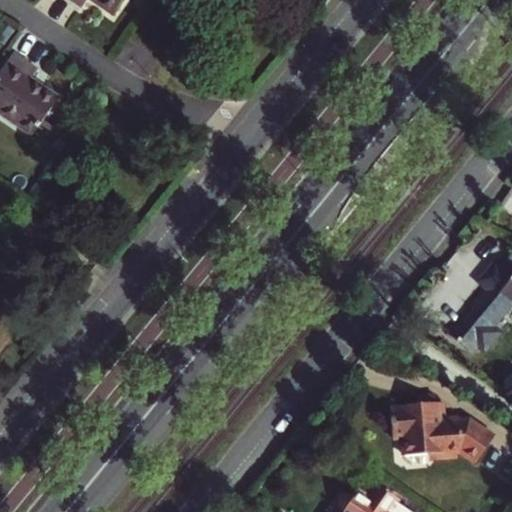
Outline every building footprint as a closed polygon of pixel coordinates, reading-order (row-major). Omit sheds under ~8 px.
[(15,49),(0,71),(0,109),(34,134),(60,97),(32,77),(38,66),(15,49)] [(460,339),(473,351),(480,357),(498,336),(488,327),(493,320),(497,324),(510,309),(511,310),(511,263),(507,259),(497,270),(501,272),(493,282),(488,280),(486,283),(487,286),(483,291),(480,289),(463,310),(468,314),(452,332),(447,328),(442,335),(454,345),(460,339)] [(460,339),(454,345),(468,357),(473,351),(460,339)] [(391,413),(392,418),(380,420),(386,447),(396,445),(399,463),(424,459),(430,464),(447,461),(453,452),(473,466),(490,441),(464,424),(436,418),(425,420),(420,420),(414,418),(410,415),(409,411),(391,413)] [(371,499),(361,491),(357,496),(350,495),(344,498),(342,504),(345,509),(342,511),(396,511),(397,511),(393,508),(400,497),(393,493),(394,491),(386,485),(384,487),(381,484),(371,499)]
